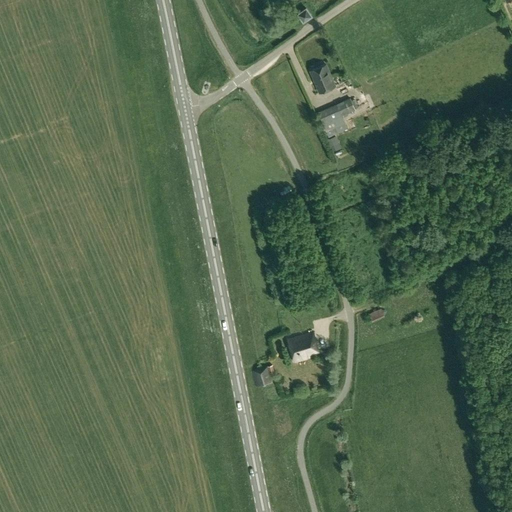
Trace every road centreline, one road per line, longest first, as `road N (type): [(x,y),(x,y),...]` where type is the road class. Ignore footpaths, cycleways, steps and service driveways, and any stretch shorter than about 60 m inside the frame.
road 1 (primary): [(262,511),(183,107)]
road 2 (unclassified): [(350,333),(308,196),(241,78)]
road 3 (tertiary): [(241,78),(351,0)]
